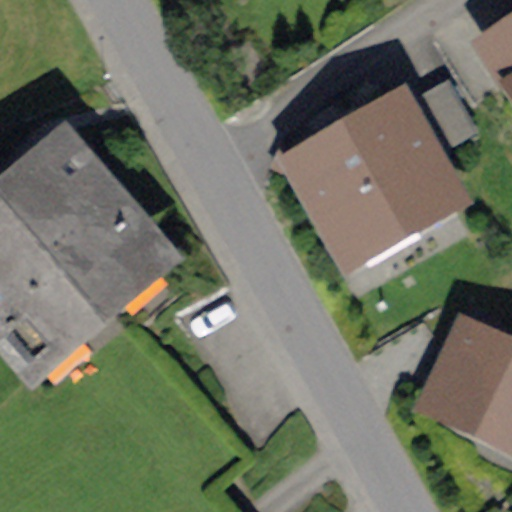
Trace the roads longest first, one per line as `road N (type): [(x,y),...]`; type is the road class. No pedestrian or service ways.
road 1 (residential): [(115,0),(417,511)]
road 2 (unknown): [(379,441),(262,511)]
